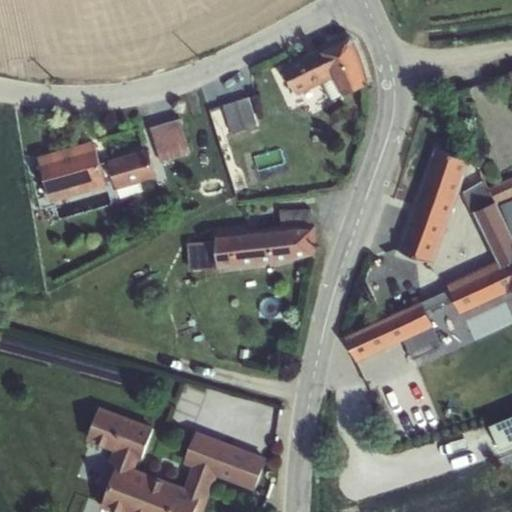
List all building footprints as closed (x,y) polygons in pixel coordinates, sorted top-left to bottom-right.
[(333,96),(373,82),(356,34),(283,60),(295,93),(328,81),(333,96)] [(223,101),(231,132),(261,125),(254,94),(223,101)] [(164,161),(194,153),(183,114),(154,122),(164,161)] [(98,138),(41,153),(53,200),(110,186),(98,138)] [(152,145),(111,157),(123,199),(146,192),(143,181),(161,176),(152,145)] [(471,161),(435,148),(399,252),(434,265),(471,161)] [(473,213),(496,202),(497,204),(511,198),(511,178),(488,188),(484,181),(462,193),(473,213)] [(511,201),(503,206),(511,229),(511,201)] [(345,336),(357,363),(511,291),(511,234),(497,204),(496,202),(473,213),(498,262),(446,285),(447,289),(345,336)] [(313,209),(285,210),(285,224),(314,223),(313,209)] [(315,258),(314,227),(280,227),(217,234),(219,269),(315,258)] [(205,511),(219,477),(255,490),(267,457),(196,431),(184,464),(193,468),(186,487),(137,470),(153,426),(100,407),(88,440),(113,450),(101,485),(107,488),(101,507),(115,511),(205,511)] [(503,447),(511,442),(511,415),(493,424),(503,447)]
